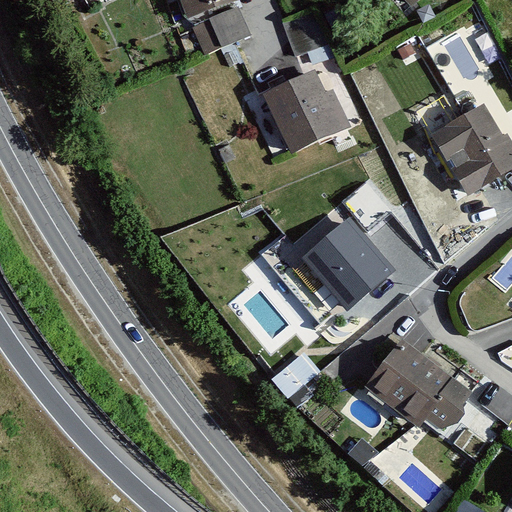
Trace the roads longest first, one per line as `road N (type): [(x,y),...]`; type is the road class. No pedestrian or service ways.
road 1 (primary): [(270,511),(124,329),(0,124)]
road 2 (motorway): [(160,511),(83,436),(0,327)]
road 3 (residential): [(511,380),(442,327),(429,307),(441,283),(511,224)]
